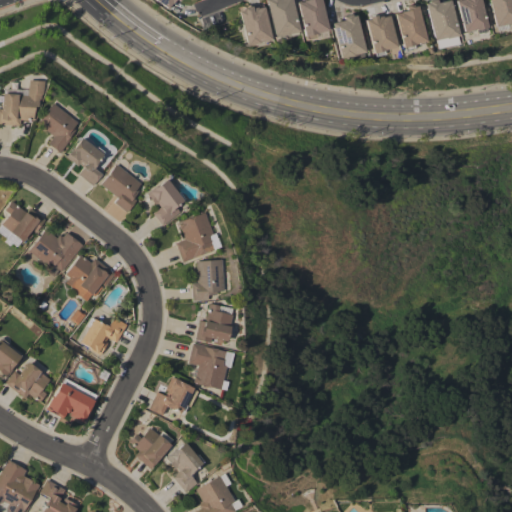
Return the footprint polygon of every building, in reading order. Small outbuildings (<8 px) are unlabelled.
[(165,8),(153,0),(177,0),(177,1),(175,0),(171,0),(170,3),(169,3),(165,8)] [(289,0),(296,31),(295,31),(295,34),(286,36),(285,34),(283,34),(283,33),(271,35),(263,0),(289,0)] [(318,0),(325,30),(313,32),(313,33),(312,33),(313,37),(303,39),(295,1),(300,0),(318,0)] [(447,0),(455,35),(454,36),(454,38),(445,40),(444,38),(442,38),(442,37),(430,40),(422,3),(426,2),(426,1),(430,0),(434,0),(435,3),(447,0)] [(477,0),(484,27),(483,27),(483,31),(475,33),(474,29),(473,30),(472,29),(460,32),(453,0),(477,0)] [(511,0),(511,4),(511,24),(505,27),(505,24),(503,25),(503,24),(491,26),(485,0),(511,0)] [(261,6),(268,39),(256,41),(256,42),(244,45),(236,11),(241,10),(241,7),(242,7),(242,5),(247,4),(247,6),(249,6),(249,8),(254,6),(255,8),(261,6)] [(415,5),(422,41),(411,43),(411,44),(410,44),(411,48),(401,50),(400,47),(399,47),(392,13),(404,10),(403,6),(405,6),(404,5),(408,4),(409,5),(410,4),(411,6),(415,5)] [(329,23),(341,20),(340,16),(349,14),(349,16),(353,15),(361,51),(349,54),(350,55),(337,58),(329,23)] [(386,15),(393,47),(381,49),(381,50),(380,50),(380,54),(371,56),(371,52),(370,52),(362,19),(367,18),(367,16),(369,16),(368,15),(371,14),(371,15),(374,15),(374,17),(379,16),(380,17),(386,15)] [(26,80),(41,81),(40,94),(39,94),(38,99),(36,99),(36,106),(32,106),(32,119),(28,119),(28,120),(18,119),(18,125),(0,124),(0,93),(24,95),(26,80)] [(51,103),(75,122),(71,128),(73,129),(68,136),(69,138),(58,152),(46,143),(52,136),(35,123),(51,103)] [(77,174),(82,167),(78,164),(76,166),(65,157),(72,146),(73,147),(80,137),(94,148),(95,147),(102,152),(101,154),(96,161),(97,162),(92,168),(100,174),(91,186),(77,174)] [(114,164),(139,183),(134,189),(137,191),(131,198),(135,200),(125,212),(113,202),(116,198),(98,184),(114,164)] [(164,179),(181,200),(173,206),(174,207),(174,208),(177,212),(160,225),(151,213),(158,207),(156,203),(154,205),(145,193),(150,189),(150,190),(151,188),(152,189),(164,179)] [(28,208),(43,220),(34,232),(30,229),(21,241),(9,232),(0,224),(8,214),(3,210),(10,201),(25,213),(28,208)] [(202,212),(210,233),(213,232),(218,246),(199,253),(200,254),(181,262),(174,243),(183,239),(179,228),(178,228),(176,223),(178,222),(177,221),(202,212)] [(64,232),(80,245),(60,271),(51,265),(51,264),(48,262),(46,266),(27,251),(44,228),(55,237),(57,234),(61,237),(64,232)] [(92,258),(113,274),(103,286),(99,283),(97,285),(100,287),(93,297),(90,294),(89,295),(88,294),(85,297),(75,289),(78,285),(77,285),(73,290),(64,282),(67,277),(63,274),(78,254),(89,263),(92,258)] [(221,290),(214,291),(214,294),(206,295),(206,300),(191,301),(190,283),(195,282),(194,261),(219,259),(221,290)] [(197,320),(203,321),(207,303),(229,308),(228,314),(230,314),(227,326),(228,326),(224,341),(209,338),(208,342),(193,339),(197,320)] [(78,342),(87,327),(84,325),(89,318),(91,319),(92,318),(101,324),(102,323),(106,326),(112,317),(124,325),(114,342),(106,337),(103,341),(105,342),(98,355),(87,348),(87,347),(85,346),(84,348),(80,346),(81,344),(78,342)] [(0,338),(5,343),(4,345),(18,356),(11,366),(4,375),(0,372),(0,338)] [(223,366),(218,389),(192,383),(192,382),(191,381),(193,376),(194,376),(196,365),(186,363),(190,343),(203,346),(223,351),(220,365),(223,366)] [(12,370),(17,374),(26,362),(38,371),(38,372),(47,379),(39,390),(44,393),(37,402),(26,393),(23,398),(3,383),(12,370)] [(154,392),(162,396),(165,390),(163,389),(169,376),(177,380),(191,387),(183,404),(185,405),(181,413),(179,412),(171,409),(163,406),(159,415),(146,408),(154,392)] [(59,418),(43,409),(50,396),(51,397),(62,377),(93,395),(90,400),(91,400),(89,404),(90,404),(87,409),(84,414),(85,414),(82,419),(81,419),(80,422),(68,415),(69,413),(64,410),(59,418)] [(168,445),(148,469),(132,455),(136,450),(129,444),(130,444),(127,442),(133,434),(138,438),(147,427),(168,445)] [(183,442),(194,456),(196,454),(201,461),(199,463),(200,463),(193,469),(194,470),(188,474),(194,483),(183,492),(170,476),(177,470),(175,467),(173,468),(164,456),(172,449),(173,450),(183,442)] [(0,468),(5,459),(24,470),(21,475),(37,484),(21,511),(5,511),(5,507),(7,504),(2,501),(1,502),(0,502),(0,468)] [(231,501),(228,503),(233,511),(231,511),(190,511),(198,508),(196,504),(200,502),(193,489),(216,475),(231,501)] [(37,492),(44,479),(62,489),(56,501),(59,503),(62,498),(75,505),(70,511),(39,511),(44,504),(43,504),(46,497),(37,492)]
